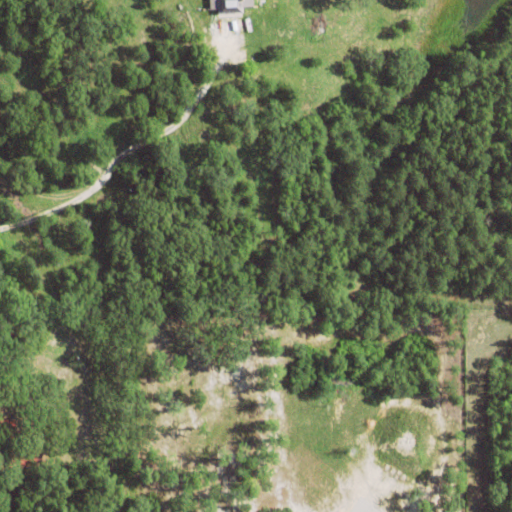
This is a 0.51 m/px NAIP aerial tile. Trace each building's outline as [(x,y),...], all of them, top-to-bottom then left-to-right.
[(207,0),(208,8),(217,8),(217,14),(242,13),(241,6),(252,5),(251,0),(207,0)] [(219,33),(243,28),(247,53),(232,56),(233,66),(225,68),(219,33)] [(240,158),(282,140),(286,149),(244,167),(240,158)] [(9,328),(19,327),(19,334),(9,335),(9,328)] [(0,438),(0,417),(8,418),(7,420),(14,421),(12,439),(0,438)] [(8,459),(10,442),(42,446),(41,463),(8,459)] [(65,446),(65,452),(47,450),(47,445),(49,445),(49,443),(57,444),(57,446),(65,446)]
